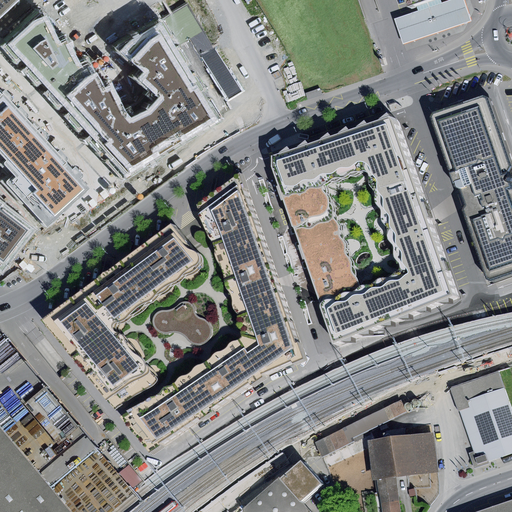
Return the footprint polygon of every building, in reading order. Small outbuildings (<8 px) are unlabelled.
[(0,0),(0,18),(19,0),(0,0)] [(421,13),(397,21),(407,48),(475,24),(465,0),(463,0),(446,6),(421,13)] [(409,0),(413,10),(420,9),(444,1),(443,0),(409,0)] [(444,1),(420,9),(421,13),(446,6),(444,1)] [(40,14),(9,43),(129,174),(216,121),(158,26),(119,49),(148,72),(142,78),(163,97),(149,113),(130,122),(124,115),(112,87),(103,92),(87,60),(79,64),(68,42),(58,47),(44,19),(40,14)] [(215,48),(200,57),(227,101),(234,96),(242,92),(215,48)] [(0,93),(0,154),(6,161),(3,164),(13,175),(4,183),(44,226),(86,188),(0,93)] [(486,99),(437,116),(435,120),(490,282),(494,283),(511,276),(511,162),(491,101),(486,99)] [(394,115),(274,157),(273,167),(335,342),(459,299),(394,115)] [(147,403),(124,419),(152,455),(164,448),(162,445),(201,419),(203,422),(215,414),(213,411),(252,384),(254,387),(266,379),(264,376),(294,363),(295,365),(306,361),(291,321),(245,191),(248,190),(243,175),(200,207),(211,236),(215,242),(216,246),(217,250),(218,255),(218,259),(220,263),(223,268),(226,272),(226,276),(227,284),(227,287),(229,290),(232,294),(234,298),(235,302),(235,306),(236,310),(239,315),(240,318),(240,320),(241,323),(245,334),(245,338),(241,342),(237,342),(234,343),(232,345),(230,349),(228,350),(225,352),(220,353),(218,354),(216,357),(213,360),(209,364),(205,366),(201,367),(199,368),(197,370),(194,374),(191,376),(189,377),(185,377),(182,379),(181,380),(179,384),(176,386),(174,387),(169,388),(167,389),(166,390),(163,394),(160,397),(155,399),(152,400),(150,401),(147,403)] [(0,202),(0,271),(3,274),(37,231),(0,202)] [(190,250),(174,226),(125,262),(47,321),(118,410),(147,392),(158,386),(160,382),(160,378),(156,377),(153,373),(150,368),(149,365),(148,363),(146,361),(142,358),(138,355),(135,353),(131,349),(128,344),(128,340),(126,338),(124,336),(121,334),(120,332),(119,329),(119,327),(120,326),(121,325),(125,324),(129,323),(133,320),(135,318),(137,318),(142,315),(145,313),(149,309),(151,306),(154,304),(157,302),(159,301),(161,298),(163,296),(168,295),(172,292),(175,289),(178,285),(182,283),(186,281),(188,278),(190,275),(193,274),(196,272),(199,270),(202,266),(203,263),(203,258),(201,255),(197,252),(194,251),(190,250)] [(160,311),(156,313),(155,314),(153,317),(153,321),(153,324),(154,327),(156,330),(160,332),(163,332),(167,333),(172,332),(177,332),(181,333),(184,336),(186,339),(189,342),(192,344),(197,345),(201,345),(206,343),(210,340),(212,336),(212,332),(211,327),(209,324),(207,321),(204,320),(200,318),(196,315),(195,312),(194,308),(193,305),(190,303),(186,302),(182,302),(180,304),(177,307),(173,309),(169,310),(164,311),(160,311)] [(488,462),(511,453),(511,409),(499,372),(450,389),(473,452),(477,464),(488,461),(488,462)] [(55,444),(78,425),(45,385),(25,402),(49,430),(46,433),(55,444)] [(401,400),(314,442),(322,457),(354,442),(352,439),(407,412),(401,400)] [(433,433),(368,441),(373,480),(378,479),(397,477),(438,471),(433,433)] [(0,511),(63,511),(0,436),(0,511)] [(477,464),(473,452),(469,453),(474,469),(489,464),(488,462),(488,461),(477,464)] [(300,461),(280,479),(300,502),(320,484),(300,461)] [(242,509),(245,511),(308,511),(300,502),(280,479),(278,477),(242,509)] [(374,493),(376,511),(401,511),(397,477),(378,479),(379,492),(374,493)] [(511,511),(511,499),(475,511),(511,511)]
